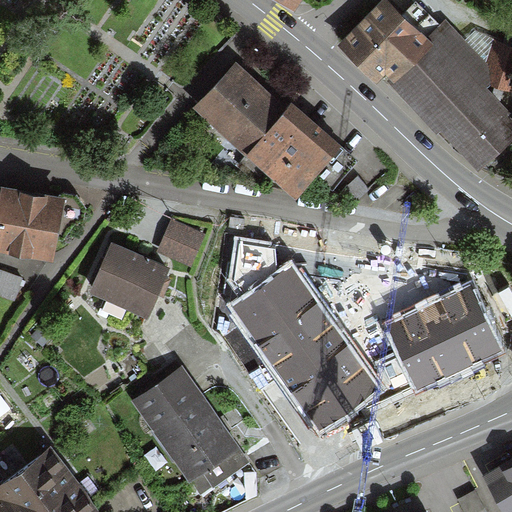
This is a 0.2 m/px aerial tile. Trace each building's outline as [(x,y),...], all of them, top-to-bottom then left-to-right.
[(388,0),(382,0),(339,45),(380,84),(386,78),(393,85),(433,44),(388,0)] [(511,9),(511,10),(503,37),(511,40),(511,9)] [(462,155),(479,170),(511,140),(511,119),(509,116),(511,113),(488,88),(490,85),(487,63),(446,20),(428,38),(433,44),(393,85),(437,135),(441,131),(447,137),(462,155)] [(511,40),(503,37),(494,34),(487,63),(490,85),(511,91),(511,40)] [(247,144),(285,97),(236,54),(193,97),(248,149),(250,147),(247,144)] [(332,186),(357,157),(334,137),(339,131),(291,89),(285,97),(247,144),(250,147),(297,186),(312,169),(332,186)] [(369,186),(359,173),(339,192),(358,196),(369,186)] [(3,175),(0,190),(0,240),(51,251),(55,233),(63,235),(75,219),(83,214),(85,202),(77,190),(64,187),(3,175)] [(173,216),(159,247),(190,261),(204,231),(173,216)] [(372,288),(424,298),(435,242),(383,232),(372,288)] [(145,309),(168,259),(113,234),(90,285),(145,309)] [(221,317),(256,289),(231,256),(195,284),(221,317)] [(234,306),(320,428),(377,389),(291,266),(234,306)] [(0,267),(0,268),(0,292),(14,298),(22,275),(0,267)] [(389,326),(419,389),(500,350),(470,287),(389,326)] [(200,490),(248,457),(237,441),(240,439),(225,418),(184,359),(133,394),(200,490)] [(0,511),(79,511),(95,500),(35,424),(0,450),(0,511)] [(511,511),(511,453),(485,467),(507,511),(511,511)]
